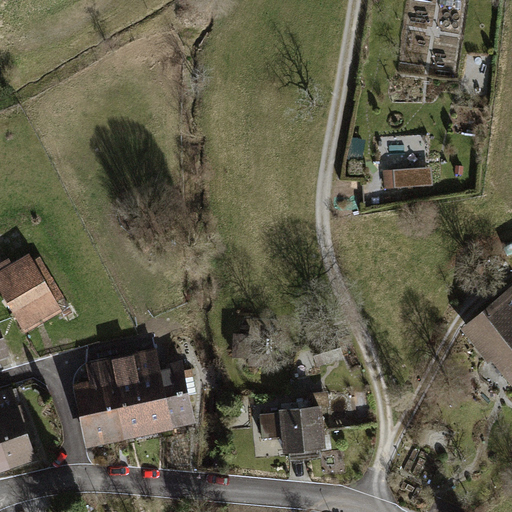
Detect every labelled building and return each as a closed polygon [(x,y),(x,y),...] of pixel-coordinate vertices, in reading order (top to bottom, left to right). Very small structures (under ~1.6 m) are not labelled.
[(432,166),(383,170),(385,188),(433,184),(432,166)] [(29,251),(0,268),(0,292),(24,333),(63,310),(66,316),(73,311),(40,256),(34,260),(29,251)] [(511,286),(461,327),(488,362),(492,359),(511,383),(511,286)] [(0,328),(0,359),(10,356),(0,328)] [(338,335),(310,344),(317,366),(345,358),(338,335)] [(89,379),(73,383),(87,445),(197,421),(183,357),(160,363),(156,346),(85,361),(89,379)] [(11,387),(0,390),(0,471),(37,458),(11,387)] [(322,403),(279,407),(280,411),(260,414),(262,438),(282,436),(283,451),(326,447),(322,403)]
